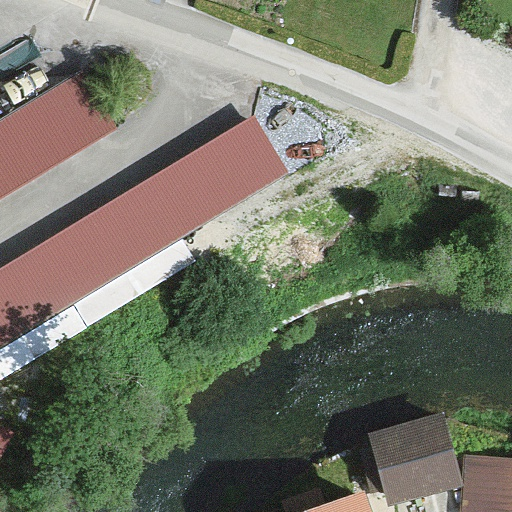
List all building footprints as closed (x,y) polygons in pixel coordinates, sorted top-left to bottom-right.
[(81,74),(0,123),(0,195),(113,126),(81,74)] [(253,118),(0,271),(0,343),(285,171),(253,118)] [(0,458),(3,460),(21,424),(0,413),(0,458)] [(446,416),(374,434),(391,501),(463,483),(446,416)] [(467,511),(511,511),(511,463),(471,461),(467,511)] [(334,509),(327,491),(284,506),(285,511),(369,511),(365,499),(334,509)]
